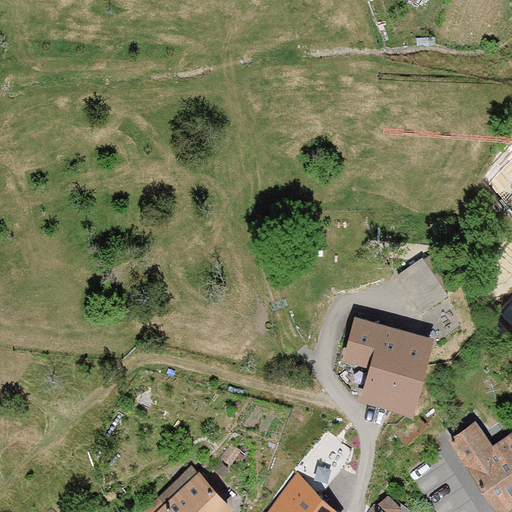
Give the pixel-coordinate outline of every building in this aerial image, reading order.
[(440,255),(411,274),(438,316),(467,297),(440,255)] [(456,337),(371,315),(348,375),(361,396),(376,401),(432,417),(456,337)] [(483,418),(454,436),(502,511),(509,511),(511,510),(511,438),(501,446),(483,418)] [(206,470),(160,511),(242,511),(244,511),(206,470)] [(352,511),(310,481),(279,511),(352,511)]
